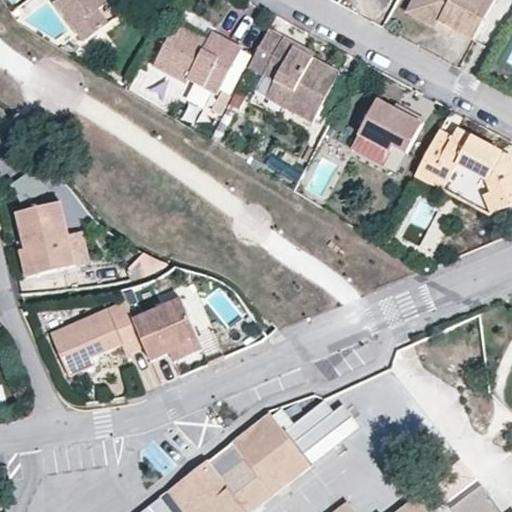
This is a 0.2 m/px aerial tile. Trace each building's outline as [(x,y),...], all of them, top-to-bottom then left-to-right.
[(108,0),(60,0),(58,2),(87,42),(120,17),(108,0)] [(127,12),(117,0),(108,0),(120,17),(127,12)] [(489,0),(408,0),(403,10),(433,25),(436,19),(451,26),(471,37),(489,0)] [(451,26),(436,19),(433,25),(447,33),(451,26)] [(204,47),(207,41),(177,25),(173,32),(204,47)] [(270,30),(251,65),(268,74),(272,65),(282,70),(269,95),(314,119),(339,73),(284,44),(285,39),(270,30)] [(212,31),(207,41),(204,47),(173,32),(154,67),(185,84),(188,79),(217,94),(242,48),(212,31)] [(380,105),(354,152),(387,170),(397,151),(410,158),(428,125),(414,117),(412,122),(396,113),(380,105)] [(396,113),(412,122),(414,117),(398,108),(396,113)] [(454,141),(440,134),(417,175),(431,183),(436,175),(450,182),(459,166),(487,180),(491,193),(483,195),(493,215),(511,206),(511,171),(500,166),(506,156),(459,132),(454,141)] [(95,164),(105,174),(121,159),(111,148),(95,164)] [(511,159),(506,156),(500,166),(511,171),(511,159)] [(67,211),(24,220),(27,233),(22,234),(33,285),(81,274),(75,245),(67,211)] [(90,242),(75,245),(81,274),(96,271),(90,242)] [(162,263),(147,257),(128,269),(137,285),(143,283),(172,266),(162,263)] [(184,300),(134,320),(146,346),(152,361),(173,352),(201,341),(184,300)] [(146,346),(134,320),(127,302),(53,335),(72,376),(97,365),(94,356),(122,344),(127,354),(146,346)] [(206,349),(201,341),(173,352),(176,362),(206,349)] [(405,364),(387,375),(414,418),(432,407),(405,364)] [(316,403),(277,434),(304,469),(354,431),(335,407),(326,415),(316,403)] [(249,511),(304,469),(277,434),(264,416),(163,493),(177,511),(249,511)] [(494,511),(475,487),(444,511),(494,511)] [(418,511),(409,501),(393,511),(418,511)]
